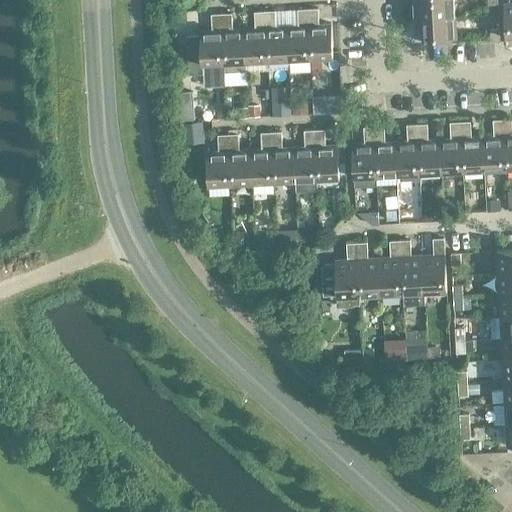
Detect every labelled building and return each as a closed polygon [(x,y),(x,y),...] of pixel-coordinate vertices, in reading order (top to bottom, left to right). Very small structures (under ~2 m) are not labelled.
[(454,0),(413,0),(413,3),(422,2),(423,17),(455,15),(454,0)] [(318,7),(308,8),(311,56),(333,55),(331,23),(319,23),(318,7)] [(299,24),(287,25),(289,57),(311,56),(308,8),(298,8),(299,24)] [(255,27),(244,27),(246,60),(267,59),(265,10),(255,11),(255,27)] [(275,10),(265,10),(267,59),(289,57),(287,25),(276,26),(275,10)] [(202,62),(224,61),(222,12),(212,13),(212,29),(200,30),(202,62)] [(232,12),(222,12),(224,61),(246,60),(244,27),(233,28),(232,12)] [(455,15),(423,17),(423,31),(415,31),(415,39),(456,37),(455,15)] [(500,40),(499,27),(490,28),(491,40),(500,40)] [(184,117),(195,115),(191,88),(179,89),(184,117)] [(342,111),(341,97),(314,98),(315,113),(342,111)] [(276,105),(277,114),(288,114),(287,105),(276,105)] [(511,117),(503,118),(506,167),(511,166),(511,117)] [(205,118),(185,118),(185,139),(205,139),(205,118)] [(494,135),(483,136),(484,168),(506,167),(503,118),(493,119),(494,135)] [(470,120),(460,121),(463,169),(484,168),(483,136),(471,136),(470,120)] [(451,137),(440,138),(441,170),(463,169),(460,121),(450,121),(451,137)] [(408,140),(396,140),(398,173),(420,171),(417,123),(407,124),(408,140)] [(427,123),(417,123),(420,171),(441,170),(440,138),(428,139),(427,123)] [(365,142),(352,143),(354,175),(377,174),(374,125),(364,126),(365,142)] [(384,125),(374,125),(377,174),(398,173),(396,140),(385,141),(384,125)] [(325,128),(314,129),(317,177),(340,176),(338,144),(325,144),(325,128)] [(305,145),(294,146),(295,178),(317,177),(314,129),(304,129),(305,145)] [(262,148),(251,148),(252,181),(274,179),(271,131),(261,132),(262,148)] [(281,131),(271,131),(274,179),(295,178),(294,146),(282,146),(281,131)] [(208,183),(231,182),(228,133),(218,134),(219,150),(207,151),(208,183)] [(238,133),(228,133),(231,182),(252,181),(251,148),(239,149),(238,133)] [(379,224),(379,211),(359,210),(359,223),(379,224)] [(434,253),(423,254),(425,290),(447,288),(444,237),(433,237),(434,253)] [(391,256),(379,256),(381,292),(403,291),(400,239),(390,240),(391,256)] [(410,239),(400,239),(403,291),(425,290),(423,254),(411,255),(410,239)] [(337,294),(360,293),(357,241),(347,242),(348,258),(335,259),(337,294)] [(367,241),(357,241),(360,293),(381,292),(379,256),(368,257),(367,241)] [(511,248),(497,250),(498,272),(511,271),(511,248)] [(461,264),(460,252),(451,252),(452,264),(461,264)] [(511,271),(498,272),(499,294),(511,292),(511,271)] [(462,284),(453,284),(454,296),(463,296),(462,284)] [(511,292),(499,294),(500,315),(511,314),(511,292)] [(463,296),(454,296),(454,308),(463,308),(463,296)] [(511,314),(500,315),(502,337),(511,336),(511,314)] [(465,327),(455,327),(456,339),(465,339),(465,327)] [(511,336),(502,337),(503,358),(511,357),(511,336)] [(465,339),(456,339),(457,352),(466,351),(465,339)] [(414,345),(414,358),(428,358),(427,344),(414,345)] [(360,359),(360,349),(345,350),(346,360),(360,359)] [(511,357),(503,358),(504,380),(511,379),(511,357)] [(467,370),(458,370),(458,383),(468,382),(467,370)] [(468,382),(458,383),(459,395),(468,394),(468,382)] [(469,413),(460,413),(461,425),(470,425),(469,413)] [(470,425),(461,425),(461,438),(470,437),(470,425)]
